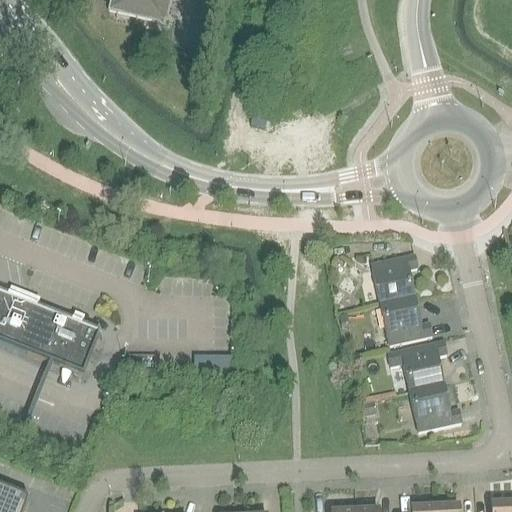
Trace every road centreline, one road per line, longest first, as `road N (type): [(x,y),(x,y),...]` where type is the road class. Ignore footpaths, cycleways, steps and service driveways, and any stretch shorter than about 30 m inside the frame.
road 1 (residential): [(510,456),(120,479),(94,490),(84,511)]
road 2 (tertiary): [(13,56),(126,154),(190,184),(263,198),(409,192)]
road 3 (tertiary): [(399,164),(293,184),(196,172),(106,122),(32,37)]
road 4 (residential): [(510,456),(455,209)]
